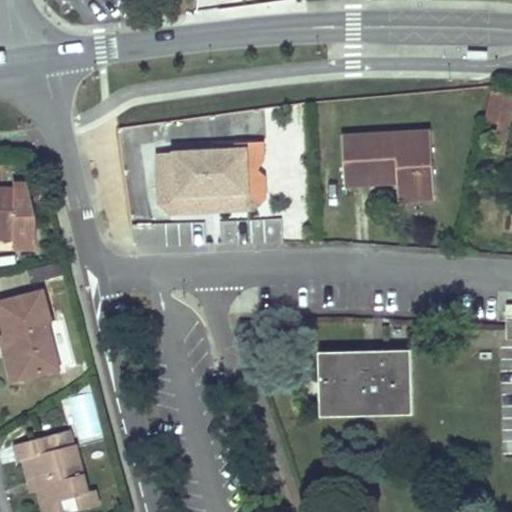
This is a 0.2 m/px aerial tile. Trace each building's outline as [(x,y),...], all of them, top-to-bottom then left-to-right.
[(503,158),(509,128),(511,115),(511,97),(493,94),(486,125),(499,127),(493,155),(503,158)] [(371,183),(385,182),(398,181),(399,185),(399,195),(434,193),(430,134),(344,140),(346,188),(371,186),(371,183)] [(262,147),(262,143),(212,145),(213,152),(161,154),(162,179),(160,183),(161,203),(172,214),(192,213),(201,203),(204,206),(221,206),(224,202),(234,211),(255,211),(264,197),(264,192),(263,178),(255,169),(262,159),(262,147)] [(0,232),(17,233),(18,211),(18,190),(0,189),(0,232)] [(434,193),(399,195),(400,204),(434,201),(434,193)] [(43,292),(21,298),(0,302),(0,310),(6,336),(10,335),(20,378),(59,368),(48,325),(51,324),(43,292)] [(10,335),(6,336),(0,337),(0,339),(11,381),(20,378),(10,335)] [(322,419),(414,415),(411,352),(319,354),(322,419)] [(91,390),(64,398),(77,444),(104,436),(91,390)] [(76,445),(62,449),(48,453),(44,438),(15,445),(18,461),(22,460),(30,459),(38,490),(42,511),(62,511),(60,501),(75,497),(78,511),(98,507),(94,490),(87,492),(76,445)] [(22,460),(30,492),(38,490),(30,459),(22,460)] [(75,497),(60,501),(62,511),(76,511),(78,511),(75,497)]
